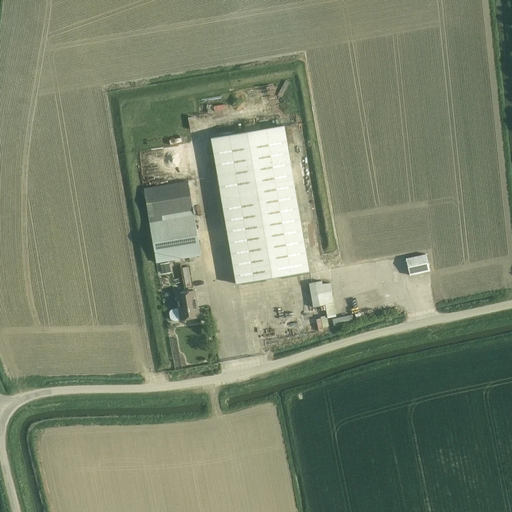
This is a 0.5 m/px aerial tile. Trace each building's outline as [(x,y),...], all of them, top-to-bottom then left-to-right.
[(211,138),(236,284),(309,272),(284,126),(211,138)] [(144,189),(156,263),(189,257),(193,256),(201,255),(188,181),(144,189)] [(406,259),(410,275),(430,271),(426,255),(406,259)] [(160,264),(162,274),(171,273),(169,263),(160,264)] [(192,287),(188,267),(182,268),(186,288),(192,287)] [(322,281),(309,283),(314,308),(325,306),(327,316),(328,318),(336,317),(330,283),(322,284),(322,281)] [(170,312),(169,314),(170,318),(171,320),(174,321),(181,320),(199,317),(195,291),(176,294),(179,308),(172,310),(170,312)] [(327,316),(321,317),(323,328),(329,327),(328,318),(327,316)]
